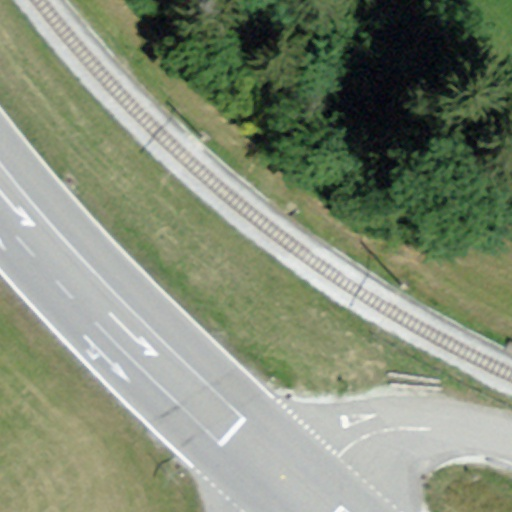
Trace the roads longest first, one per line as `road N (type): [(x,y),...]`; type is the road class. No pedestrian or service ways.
road 1 (secondary): [(297,499),(90,304),(0,200)]
road 2 (unclassified): [(297,499),(351,447),(382,433),(464,430),(511,438)]
